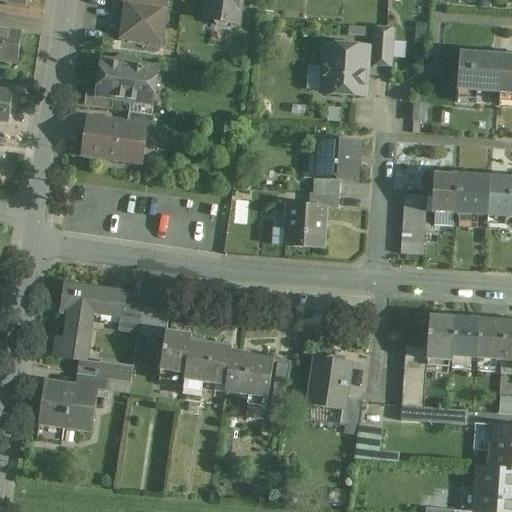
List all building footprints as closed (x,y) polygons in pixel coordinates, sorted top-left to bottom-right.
[(127,0),(123,38),(160,43),(160,44),(161,44),(167,0),(127,0)] [(241,0),(206,0),(207,2),(205,20),(213,21),(217,26),(225,27),(229,23),(238,24),(241,0)] [(363,40),(362,28),(345,29),(346,41),(363,40)] [(21,33),(0,29),(0,61),(17,64),(21,33)] [(393,31),(375,30),(372,65),(390,67),(393,31)] [(368,49),(326,46),(322,94),(364,97),(368,49)] [(502,57),(462,54),(459,92),(499,95),(502,57)] [(511,58),(502,57),(499,95),(511,96),(511,58)] [(143,67),(102,61),(97,92),(97,97),(114,99),(138,103),(138,102),(143,103),(157,93),(155,90),(157,70),(143,68),(143,67)] [(97,92),(87,90),(84,107),(112,111),(114,99),(97,97),(97,92)] [(13,93),(0,91),(0,122),(9,124),(13,93)] [(154,117),(129,113),(127,125),(145,128),(145,129),(152,130),(154,117)] [(127,125),(89,120),(84,155),(140,164),(145,129),(145,128),(127,125)] [(360,142),(320,139),(317,179),(317,181),(341,182),(357,183),(360,142)] [(460,176),(436,174),(433,213),(437,214),(436,226),(454,228),(455,215),(457,215),(460,176)] [(490,178),(460,176),(457,215),(461,215),(460,228),(478,229),(478,217),(488,217),(490,178)] [(341,182),(317,181),(317,179),(315,178),(314,195),(340,197),(341,182)] [(511,179),(490,178),(488,217),(511,219),(511,179)] [(314,195),(311,195),(310,208),(325,209),(325,210),(339,211),(340,197),(314,195)] [(427,197),(405,196),(404,207),(426,209),(427,197)] [(310,208),(290,206),(287,248),(322,250),(325,210),(325,209),(310,208)] [(426,209),(404,207),(403,219),(425,221),(426,209)] [(425,221),(403,219),(403,231),(424,233),(425,221)] [(424,233),(403,231),(402,243),(424,245),(424,233)] [(424,245),(402,243),(401,255),(423,256),(424,245)] [(126,297),(67,288),(63,315),(67,315),(63,339),(57,339),(54,358),(78,362),(86,363),(93,317),(122,321),(124,307),(126,297)] [(142,310),(124,307),(122,321),(120,333),(138,336),(142,310)] [(155,312),(142,310),(138,336),(152,338),(155,312)] [(169,314),(155,312),(152,338),(165,340),(169,314)] [(455,319),(431,318),(428,349),(427,361),(452,363),(452,358),(455,319)] [(480,321),(455,319),(452,358),(477,360),(480,321)] [(504,323),(480,321),(477,360),(502,362),(504,323)] [(511,323),(504,323),(502,362),(511,362),(511,323)] [(191,335),(166,331),(165,340),(161,371),(185,375),(190,340),(191,335)] [(232,347),(190,340),(185,375),(184,381),(226,387),(231,352),(232,347)] [(428,349),(406,348),(405,360),(427,361),(428,349)] [(231,352),(226,387),(226,388),(225,392),(269,399),(274,359),(231,352)] [(290,362),(278,360),(274,385),(286,386),(290,362)] [(351,365),(317,360),(310,404),(342,409),(344,409),(346,398),(351,365)] [(427,361),(405,360),(404,372),(426,374),(427,361)] [(133,368),(99,363),(99,365),(86,363),(78,362),(76,375),(130,383),(133,368)] [(426,374),(404,372),(403,395),(425,397),(426,374)] [(130,383),(76,375),(74,388),(98,391),(129,395),(130,383)] [(74,388),(45,384),(40,426),(93,433),(98,391),(74,388)] [(286,386),(274,385),(270,417),(281,419),(286,386)] [(425,397),(403,395),(402,407),(424,409),(425,397)] [(363,400),(346,398),(344,409),(342,409),(340,426),(359,428),(363,400)] [(469,412),(438,410),(437,424),(468,426),(469,412)] [(361,424),(357,459),(381,461),(384,426),(361,424)] [(511,427),(493,426),(490,469),(490,470),(511,471),(511,427)] [(511,511),(511,471),(490,470),(490,469),(479,469),(475,511),(511,511)]
